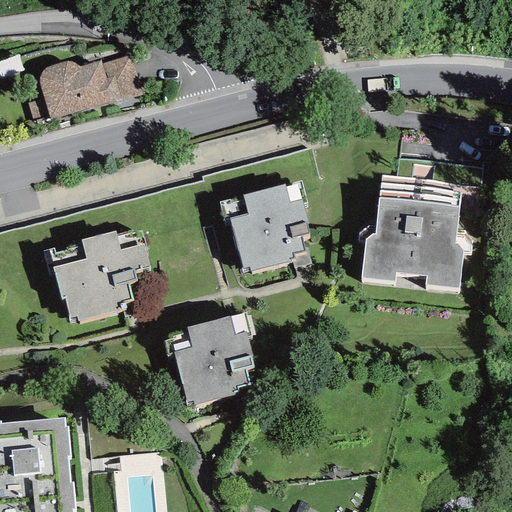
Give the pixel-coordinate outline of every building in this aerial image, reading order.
[(48,114),(51,120),(142,94),(131,55),(101,64),(100,61),(79,67),(73,64),(70,63),(65,62),(46,67),(42,70),(40,74),(38,78),(38,82),(44,98),(28,103),(32,119),(48,114)] [(478,188),(381,176),(375,234),(372,234),(365,239),(361,278),(394,281),(394,273),(426,276),(424,286),(458,290),(462,252),(471,254),(478,188)] [(230,199),(218,202),(223,220),(229,218),(242,269),(249,267),(250,271),(291,261),(290,259),(294,258),(293,254),(305,251),(301,235),(308,233),(306,225),(307,224),(302,204),(306,203),(301,181),(285,185),(285,184),(243,195),(244,201),(231,204),(230,199)] [(53,248),(43,251),(49,271),(54,270),(61,298),(64,297),(70,318),(77,316),(78,322),(126,309),(125,303),(133,300),(128,283),(137,280),(135,271),(148,268),(138,231),(116,237),(115,231),(81,240),(83,246),(54,253),(53,248)] [(173,339),(163,341),(167,355),(173,353),(186,403),(192,401),(193,406),(235,395),(234,392),(239,391),(238,388),(250,385),(246,369),(254,367),(251,357),(252,356),(247,337),(251,336),(245,313),(186,328),(188,332),(172,336),(173,339)] [(1,422),(0,421),(0,511),(71,511),(71,509),(75,509),(72,482),(70,483),(67,456),(70,456),(67,426),(64,426),(64,418),(0,424),(1,422)]
